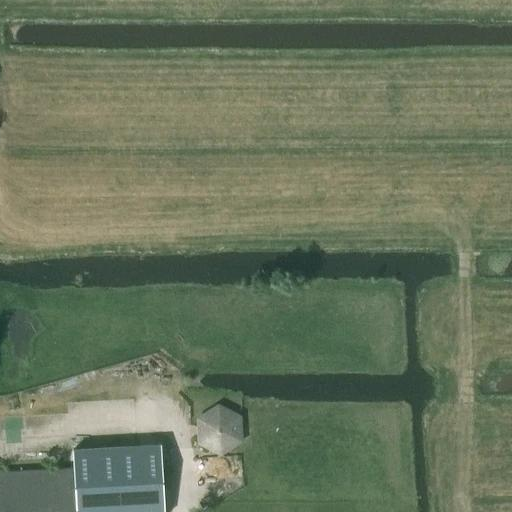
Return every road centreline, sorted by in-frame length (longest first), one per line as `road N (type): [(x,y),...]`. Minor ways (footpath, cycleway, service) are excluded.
road 1 (track): [(0,64),(464,242),(465,511)]
road 2 (unknown): [(177,511),(183,437),(172,409),(147,400),(0,434)]
